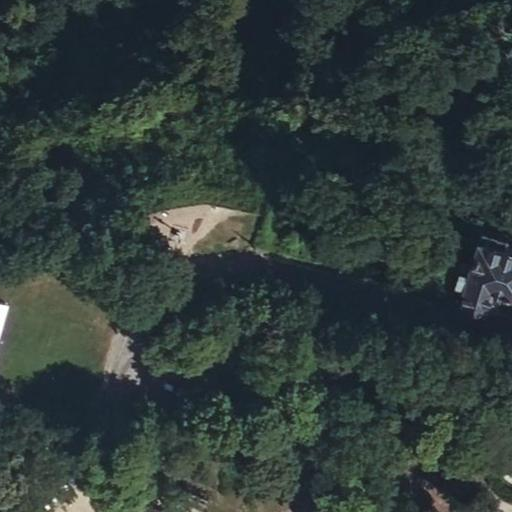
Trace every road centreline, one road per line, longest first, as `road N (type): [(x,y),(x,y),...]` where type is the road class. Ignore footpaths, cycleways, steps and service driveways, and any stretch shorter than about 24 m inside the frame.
road 1 (residential): [(511,331),(252,261),(208,273),(170,290),(90,456),(37,511)]
road 2 (track): [(458,511),(413,466),(297,425),(214,404),(123,397)]
